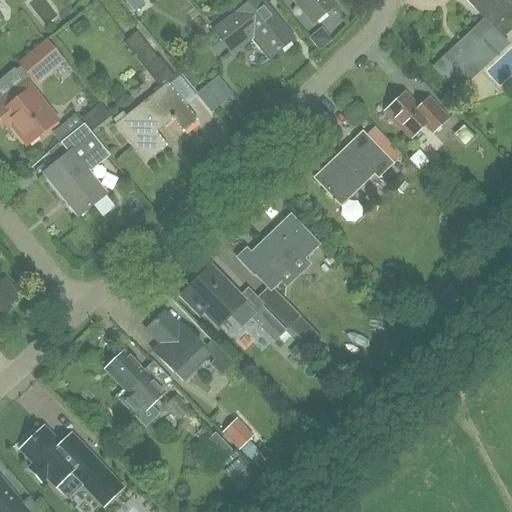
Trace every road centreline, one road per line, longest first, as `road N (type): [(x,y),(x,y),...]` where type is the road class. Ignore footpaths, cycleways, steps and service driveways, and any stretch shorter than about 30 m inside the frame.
road 1 (residential): [(78,310),(379,24),(387,0)]
road 2 (residential): [(78,310),(0,212)]
